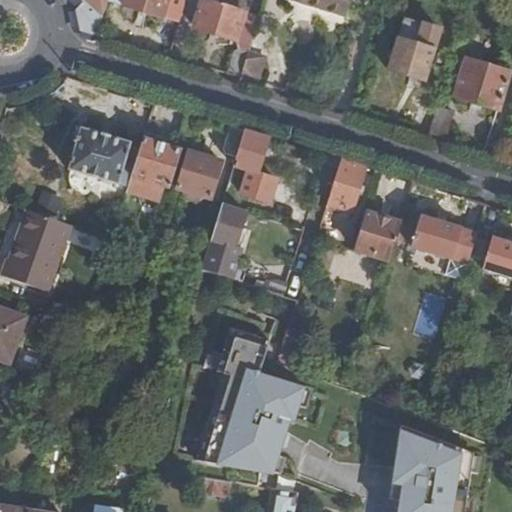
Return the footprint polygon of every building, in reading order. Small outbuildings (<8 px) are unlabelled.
[(83,0),(79,8),(84,29),(98,34),(108,0),(83,0)] [(112,0),(181,22),(187,0),(112,0)] [(241,77),(248,51),(258,18),(244,14),(248,0),(203,0),(195,25),(240,40),(229,74),(241,77)] [(291,0),(345,17),(350,0),(291,0)] [(426,81),(441,29),(406,19),(390,69),(426,81)] [(241,77),(258,82),(265,56),(248,51),(241,77)] [(456,95),(500,110),(501,110),(511,75),(511,72),(467,58),(456,95)] [(429,135),(445,140),(452,113),(437,107),(429,135)] [(202,116),(188,112),(178,139),(193,144),(202,116)] [(245,130),(232,125),(226,144),(227,153),(237,157),(245,130)] [(141,147),(81,130),(70,169),(128,189),(141,147)] [(245,130),(237,157),(224,204),(249,212),(271,137),(245,130)] [(141,147),(128,189),(127,191),(159,200),(164,186),(168,188),(179,150),(144,139),(141,147)] [(223,164),(191,152),(179,189),(185,191),(186,197),(199,201),(204,196),(212,199),(223,164)] [(352,210),(365,166),(342,159),(329,202),(352,210)] [(249,212),(224,204),(206,270),(232,279),(233,278),(242,249),(238,248),(249,212)] [(79,229),(34,212),(10,278),(54,294),(79,229)] [(390,262),(402,224),(369,214),(357,251),(390,262)] [(464,278),(478,231),(424,214),(415,244),(454,257),(449,273),(464,278)] [(511,241),(495,236),(485,267),(499,271),(497,279),(511,283),(511,241)] [(421,311),(437,317),(443,301),(428,295),(421,311)] [(0,361),(8,365),(24,319),(0,310),(0,361)] [(268,341),(230,329),(216,372),(223,375),(194,464),(271,478),(289,424),(293,426),(304,390),(258,375),(268,341)] [(333,382),(351,389),(355,376),(338,369),(333,382)] [(465,511),(473,456),(437,442),(401,428),(392,489),(400,490),(397,511),(465,511)] [(491,444),(506,450),(509,440),(495,433),(491,444)] [(201,494),(227,500),(230,484),(204,478),(201,494)] [(125,511),(126,509),(94,502),(91,511),(125,511)]
